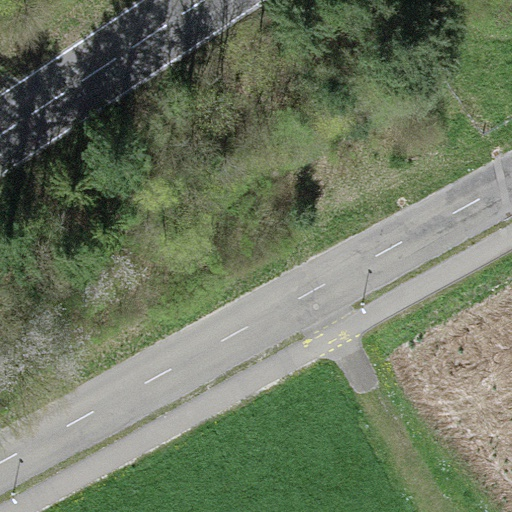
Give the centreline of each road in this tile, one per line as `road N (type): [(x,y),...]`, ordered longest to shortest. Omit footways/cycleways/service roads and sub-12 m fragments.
road 1 (unclassified): [(0,455),(511,174)]
road 2 (primary): [(0,139),(211,0)]
